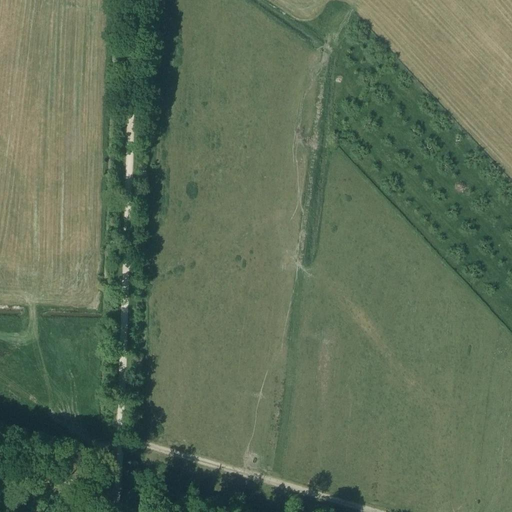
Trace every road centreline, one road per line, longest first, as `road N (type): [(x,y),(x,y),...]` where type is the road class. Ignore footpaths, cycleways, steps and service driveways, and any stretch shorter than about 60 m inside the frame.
road 1 (track): [(133,0),(118,498)]
road 2 (track): [(119,438),(373,511)]
road 3 (track): [(118,498),(0,460)]
